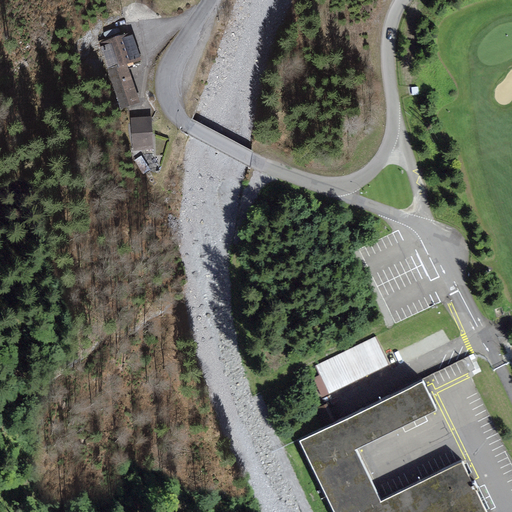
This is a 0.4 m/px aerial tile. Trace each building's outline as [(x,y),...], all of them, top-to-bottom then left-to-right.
[(134,37),(105,47),(126,110),(144,104),(132,68),(143,64),(134,37)] [(155,120),(132,121),(134,152),(157,151),(155,120)] [(142,157),(135,163),(142,172),(151,169),(142,157)] [(390,362),(376,332),(315,360),(320,372),(315,375),(323,393),(390,362)] [(480,511),(487,509),(460,455),(381,494),(356,442),(437,403),(422,372),(298,432),(337,511),(480,511)]
